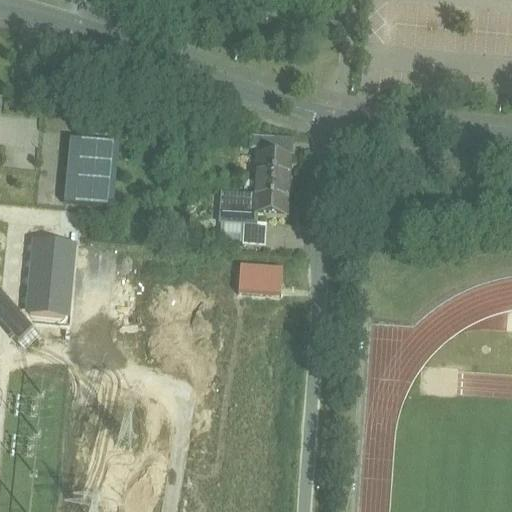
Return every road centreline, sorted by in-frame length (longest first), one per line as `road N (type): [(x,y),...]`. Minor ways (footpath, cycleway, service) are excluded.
road 1 (unclassified): [(303,511),(330,117)]
road 2 (residential): [(0,8),(330,117)]
road 3 (residential): [(330,117),(511,140)]
